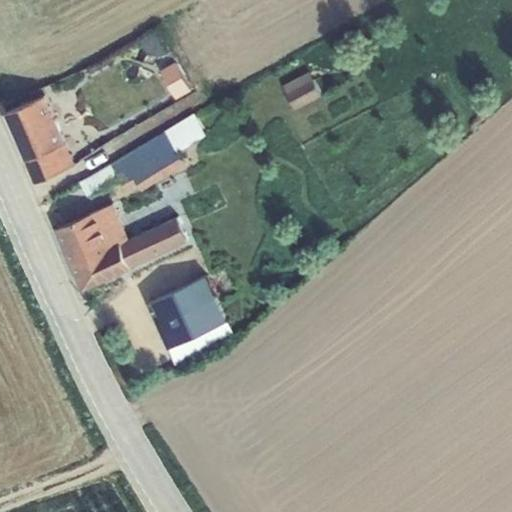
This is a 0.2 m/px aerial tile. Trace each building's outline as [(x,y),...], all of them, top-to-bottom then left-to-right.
[(158,26),(139,37),(151,52),(163,53),(171,49),(158,26)] [(162,69),(178,96),(192,88),(177,61),(162,69)] [(284,83),(298,107),(324,93),(310,69),(284,83)] [(7,110),(37,179),(76,158),(47,92),(7,110)] [(195,109),(80,177),(90,194),(121,177),(128,188),(139,181),(142,188),(186,163),(178,150),(208,132),(195,109)] [(60,225),(85,287),(189,239),(179,213),(131,235),(116,202),(60,225)] [(151,299),(171,345),(229,317),(208,273),(151,299)] [(229,317),(171,345),(178,361),(237,335),(229,317)]
